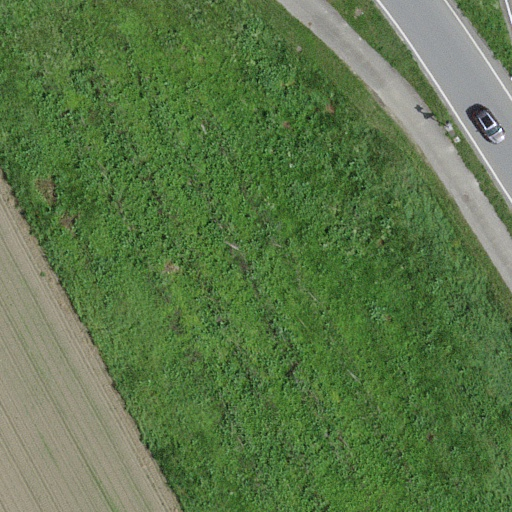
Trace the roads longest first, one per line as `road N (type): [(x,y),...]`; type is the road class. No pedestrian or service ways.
road 1 (track): [(300,0),(402,100),(511,266)]
road 2 (primary): [(417,0),(511,107)]
